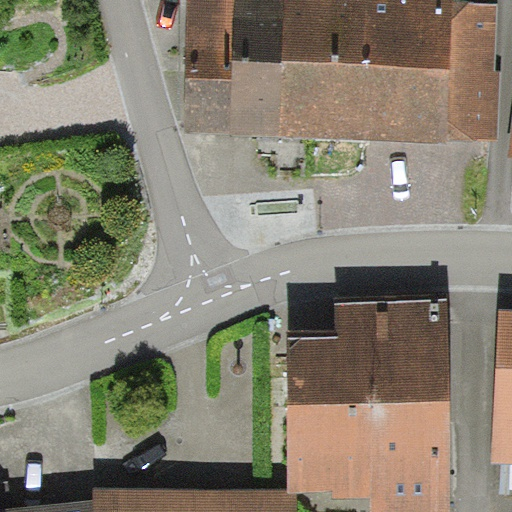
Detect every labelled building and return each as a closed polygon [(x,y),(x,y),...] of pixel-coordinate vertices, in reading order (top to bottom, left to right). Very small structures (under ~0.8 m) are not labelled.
[(237,0),(183,0),(184,62),(185,138),(232,141),(237,0)] [(237,0),(232,141),(301,144),(337,146),(342,0),(237,0)] [(454,0),(342,0),(337,146),(370,147),(448,150),(448,144),(454,7),(454,0)] [(497,8),(454,7),(448,144),(497,145),(501,74),(495,74),(497,8)] [(449,511),(447,300),(335,301),(336,341),(287,341),(289,493),(289,499),(297,499),(333,498),(333,503),(371,503),(371,511),(449,511)] [(511,316),(499,316),(492,465),(511,465),(511,316)] [(289,499),(289,493),(207,494),(95,494),(95,506),(94,511),(297,511),(297,499),(289,499)]
